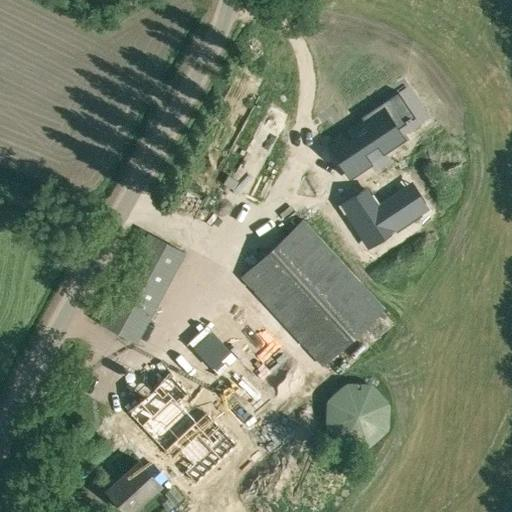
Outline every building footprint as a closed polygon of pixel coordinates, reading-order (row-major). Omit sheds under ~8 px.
[(334,136),(345,175),(380,166),(375,146),(367,148),(362,129),(366,128),(360,108),(348,111),(346,104),(321,111),(328,138),(334,136)] [(374,179),(381,203),(360,208),(367,236),(415,223),(402,171),(374,179)] [(322,366),(385,309),(303,219),(240,276),(322,366)] [(136,342),(184,252),(146,232),(98,322),(136,342)] [(208,264),(212,249),(200,246),(196,261),(208,264)] [(215,333),(201,348),(234,378),(239,373),(246,380),(240,387),(253,399),(282,369),(250,338),(236,352),(215,333)] [(193,482),(235,444),(168,372),(127,412),(164,452),(145,469),(138,461),(106,490),(125,511),(129,511),(160,485),(159,484),(178,466),(193,482)]
